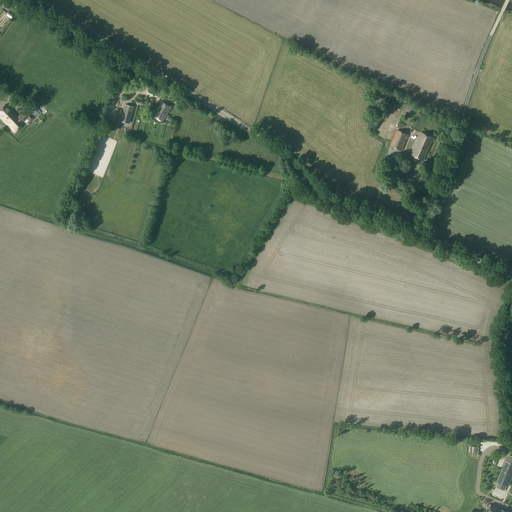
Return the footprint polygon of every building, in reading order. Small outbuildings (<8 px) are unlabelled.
[(7,10),(10,5),(5,2),(2,6),(7,10)] [(2,17),(5,19),(9,14),(2,9),(0,11),(5,14),(2,17)] [(161,102),(153,115),(163,121),(171,108),(161,102)] [(6,104),(0,110),(0,117),(8,127),(14,121),(18,117),(17,116),(18,115),(6,104)] [(134,107),(125,104),(120,121),(129,123),(134,107)] [(34,119),(26,110),(18,116),(18,115),(17,116),(18,117),(14,121),(8,127),(14,133),(24,123),(23,122),(27,118),(30,122),(34,119)] [(408,135),(397,130),(390,146),(402,151),(408,135)] [(433,138),(421,133),(411,155),(424,161),(433,138)] [(498,483),(496,487),(505,490),(506,486),(511,472),(511,456),(509,455),(498,483)]
